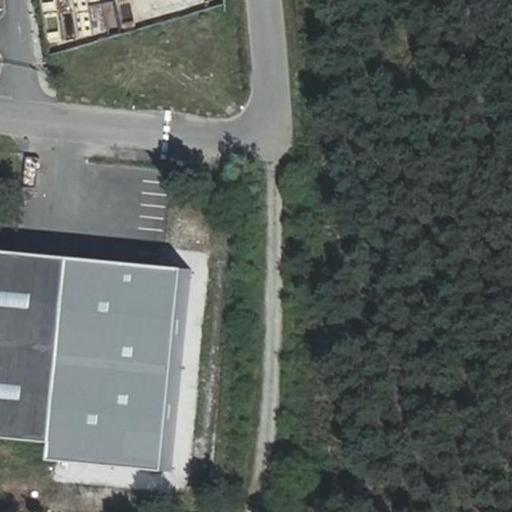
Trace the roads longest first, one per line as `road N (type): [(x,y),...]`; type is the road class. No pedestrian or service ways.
road 1 (track): [(261,511),(282,425),(261,124)]
road 2 (unclassified): [(269,0),(274,85),(261,124),(218,132),(0,115)]
